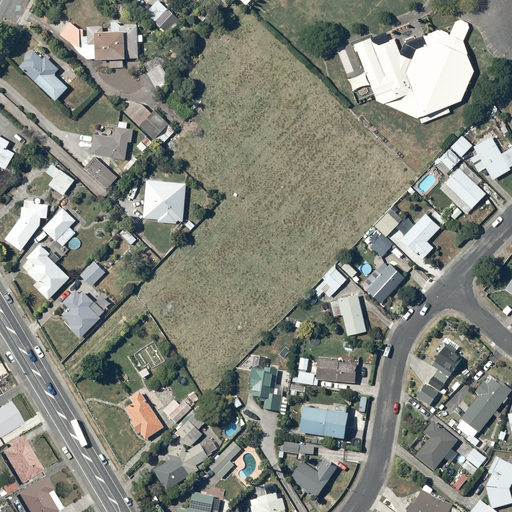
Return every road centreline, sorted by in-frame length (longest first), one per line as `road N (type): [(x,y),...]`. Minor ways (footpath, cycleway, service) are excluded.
road 1 (residential): [(340,511),(368,452),(390,337),(432,284)]
road 2 (secondary): [(116,511),(0,316)]
